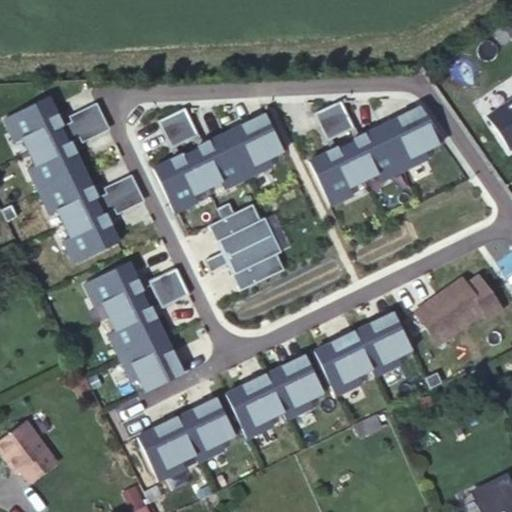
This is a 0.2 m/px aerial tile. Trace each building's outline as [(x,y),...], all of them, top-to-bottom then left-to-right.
[(56,114),(47,95),(3,116),(14,140),(22,136),(36,164),(28,168),(50,212),(57,209),(70,235),(62,239),(74,262),(117,241),(109,224),(107,225),(101,213),(93,198),(87,186),(91,184),(74,150),(71,151),(66,141),(59,125),(54,115),(56,114)] [(511,98),(486,116),(508,150),(511,147),(511,98)] [(341,99),(313,112),(326,139),(353,125),(341,99)] [(80,141),(107,128),(94,102),(67,115),(69,120),(59,125),(66,141),(77,136),(80,141)] [(184,107),(157,120),(170,147),(197,133),(184,107)] [(327,151),(308,160),(329,204),(352,193),(349,185),(377,172),(380,180),(428,157),(425,149),(439,142),(423,109),(399,120),(397,117),(363,133),(364,136),(328,154),(327,151)] [(170,158),(151,167),(172,211),(196,200),(192,192),(220,179),(224,186),(272,163),(268,156),(282,149),(267,115),(242,127),(241,123),(206,140),(208,143),(171,161),(170,158)] [(114,213),(141,200),(128,174),(101,187),(104,193),(93,198),(101,213),(111,208),(114,213)] [(282,268),(251,203),(233,211),(228,200),(215,207),(220,217),(206,224),(219,250),(203,257),(209,269),(224,262),(237,289),(282,268)] [(126,260),(82,281),(93,304),(101,300),(114,328),(107,332),(130,380),(137,376),(144,391),(178,375),(166,351),(169,349),(153,314),(150,316),(132,280),(135,278),(126,260)] [(173,266),(145,279),(158,306),(185,292),(173,266)] [(502,310),(480,276),(467,284),(463,278),(415,310),(437,343),(484,312),(488,318),(502,310)] [(331,343),(314,351),(336,395),(362,383),(359,375),(371,369),(375,376),(402,363),(398,356),(412,349),(395,315),(372,326),(371,324),(354,332),(355,335),(333,346),(331,343)] [(243,385),(226,393),(247,438),(274,425),(270,417),(283,411),(286,419),(314,406),(310,398),(324,392),(307,357),(284,369),(282,366),(265,375),(267,377),(245,388),(243,385)] [(440,385),(429,391),(433,400),(444,395),(440,385)] [(154,428),(137,436),(159,481),(186,468),(182,460),(194,454),(198,462),(225,449),(221,441),(235,435),(218,400),(195,412),(194,409),(177,417),(178,420),(156,431),(154,428)] [(375,416),(354,426),(360,438),(380,428),(375,416)] [(25,425),(0,441),(0,452),(14,473),(18,471),(27,484),(53,466),(25,425)] [(127,511),(150,511),(134,483),(119,492),(130,511),(127,511)]
